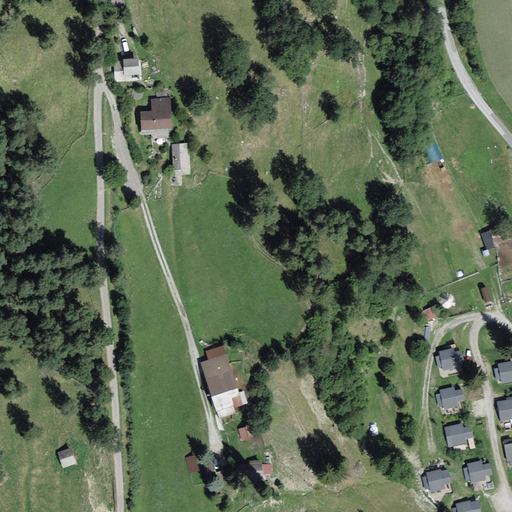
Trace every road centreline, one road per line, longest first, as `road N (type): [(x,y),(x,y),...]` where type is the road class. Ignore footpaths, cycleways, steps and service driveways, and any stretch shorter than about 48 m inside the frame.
road 1 (track): [(122,511),(103,246),(99,82),(109,0)]
road 2 (tertiary): [(442,0),(454,61),(511,137)]
